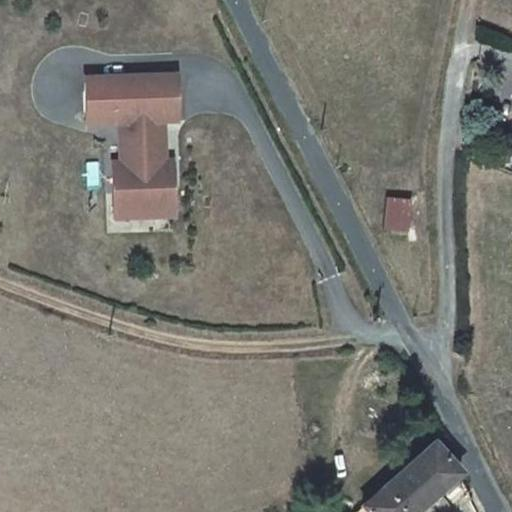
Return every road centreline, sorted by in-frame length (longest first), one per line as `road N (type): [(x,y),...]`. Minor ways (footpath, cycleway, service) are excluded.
road 1 (tertiary): [(501,511),(237,0)]
road 2 (track): [(411,331),(256,348),(207,345),(137,332),(0,281)]
